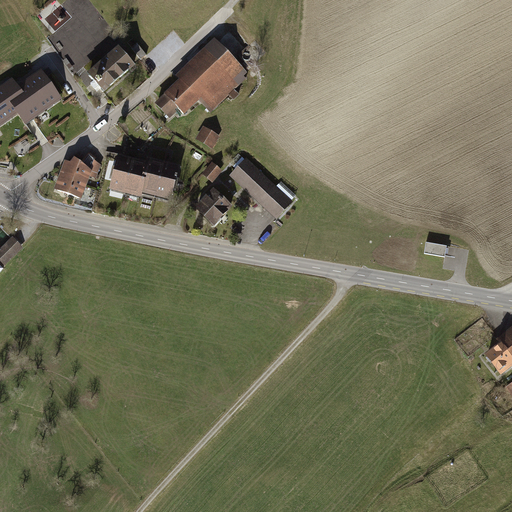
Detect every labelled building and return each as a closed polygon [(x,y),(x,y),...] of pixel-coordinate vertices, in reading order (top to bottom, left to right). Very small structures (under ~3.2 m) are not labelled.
[(57,29),(72,15),(58,0),(55,0),(42,13),(57,29)] [(183,83),(159,105),(174,121),(184,112),(189,117),(203,104),(214,115),(231,98),(236,103),(242,97),(237,93),(252,78),(218,42),(179,78),(183,83)] [(257,42),(240,58),(252,71),(269,55),(257,42)] [(139,46),(134,50),(143,62),(151,56),(144,48),(142,50),(139,46)] [(124,49),(92,76),(98,83),(94,86),(100,93),(104,90),(109,96),(141,69),(124,49)] [(13,84),(0,92),(0,124),(16,113),(24,124),(60,99),(42,74),(19,91),(13,84)] [(215,151),(223,138),(207,128),(199,141),(215,151)] [(67,163),(62,180),(88,189),(92,179),(99,182),(105,167),(98,162),(91,155),(85,162),(79,159),(74,165),(67,163)] [(111,193),(125,196),(134,160),(120,157),(111,193)] [(141,195),(157,200),(167,164),(151,159),(150,164),(141,195)] [(150,164),(134,160),(125,196),(140,200),(141,195),(150,164)] [(250,160),(232,179),(279,224),(296,206),(250,160)] [(182,167),(167,164),(157,200),(173,204),(182,167)] [(226,172),(216,164),(205,176),(215,184),(226,172)] [(83,202),(88,189),(62,180),(57,193),(83,202)] [(239,207),(220,189),(199,210),(219,228),(239,207)] [(24,248),(13,237),(0,250),(0,260),(7,267),(24,248)] [(447,247),(427,244),(425,255),(445,259),(447,247)] [(500,346),(484,357),(499,378),(511,368),(511,328),(496,340),(500,346)]
